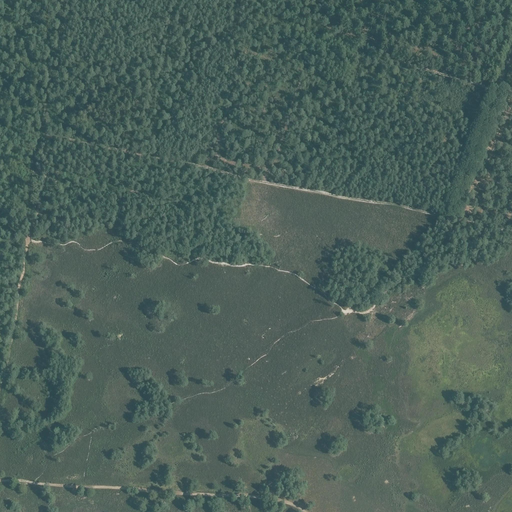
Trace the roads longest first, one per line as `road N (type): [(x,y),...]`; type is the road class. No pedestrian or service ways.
road 1 (track): [(46,134),(511,230)]
road 2 (track): [(299,511),(280,499),(0,480)]
road 3 (track): [(64,0),(43,125),(48,160),(25,235)]
road 4 (track): [(511,51),(450,217)]
road 5 (track): [(25,235),(0,392)]
road 6 (track): [(498,90),(389,59),(365,43)]
